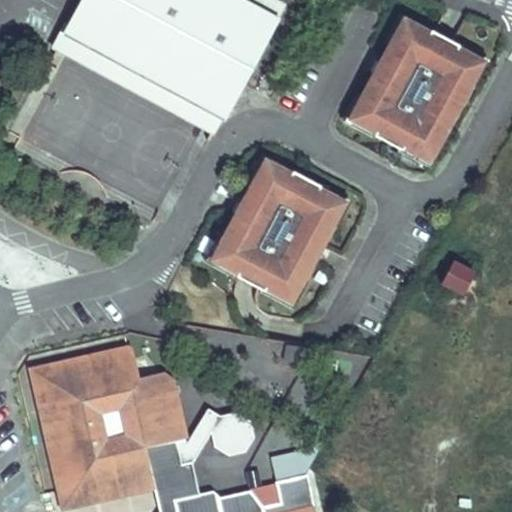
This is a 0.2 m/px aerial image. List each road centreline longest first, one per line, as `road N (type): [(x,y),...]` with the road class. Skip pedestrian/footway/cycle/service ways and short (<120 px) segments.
road 1 (residential): [(0,306),(137,270),(173,238),(230,133),(247,124),(275,124),(403,192),(447,187),(511,74)]
road 2 (unknown): [(298,136),(357,0)]
